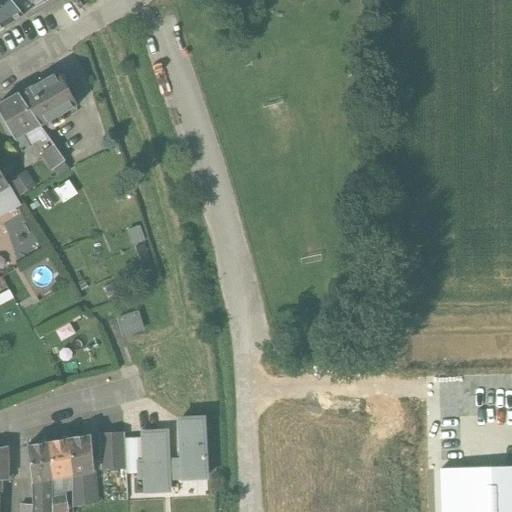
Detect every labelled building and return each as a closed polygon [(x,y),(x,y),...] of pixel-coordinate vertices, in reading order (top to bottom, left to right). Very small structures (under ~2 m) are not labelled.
[(8,0),(0,0),(0,29),(22,16),(8,0)] [(8,0),(22,16),(31,9),(32,11),(50,0),(8,0)] [(58,73),(18,96),(38,125),(41,128),(77,107),(58,73)] [(38,125),(18,96),(0,105),(0,116),(21,154),(31,147),(22,134),(38,125)] [(41,153),(53,170),(65,162),(53,145),(41,153)] [(19,197),(35,188),(25,171),(9,180),(19,197)] [(0,174),(0,218),(19,208),(0,174)] [(138,315),(118,320),(123,336),(142,330),(138,315)] [(168,481),(205,480),(203,420),(180,421),(181,468),(168,469),(167,434),(143,434),(144,463),(138,463),(139,480),(144,480),(144,494),(169,493),(168,481)] [(124,434),(98,435),(100,471),(126,470),(124,434)] [(90,437),(68,440),(72,476),(72,493),(72,509),(96,504),(90,437)] [(68,440),(47,444),(52,480),(51,501),(66,497),(66,493),(72,493),(72,476),(68,440)] [(47,444),(27,448),(32,483),(32,503),(31,511),(51,511),(51,501),(52,480),(47,444)] [(5,449),(0,450),(0,481),(12,481),(12,472),(6,473),(5,449)] [(511,511),(511,473),(440,476),(441,511),(511,511)] [(127,494),(126,474),(110,474),(111,494),(127,494)] [(66,497),(51,501),(51,511),(68,511),(68,509),(66,497)] [(31,511),(32,503),(22,502),(22,506),(20,506),(19,511),(31,511)]
